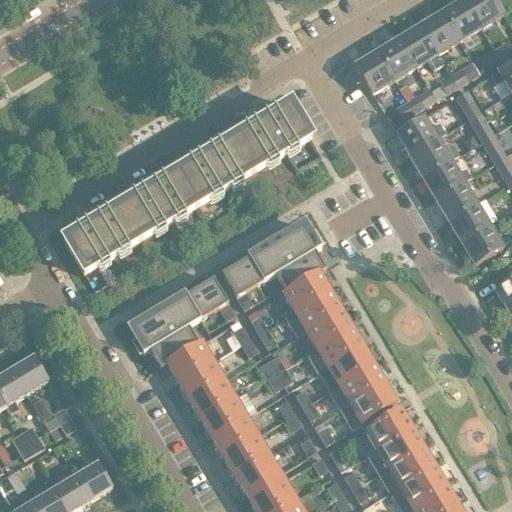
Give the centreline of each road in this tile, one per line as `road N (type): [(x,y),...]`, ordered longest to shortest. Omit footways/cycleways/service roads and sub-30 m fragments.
road 1 (residential): [(511,391),(312,57)]
road 2 (residential): [(20,232),(312,57)]
road 3 (residential): [(188,511),(50,281)]
